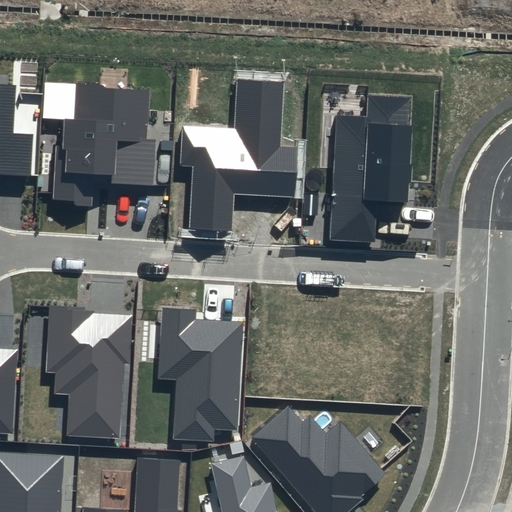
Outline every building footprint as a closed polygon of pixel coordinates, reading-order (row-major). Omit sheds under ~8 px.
[(284,82),(238,80),(235,129),(182,126),(180,165),(193,166),(190,229),(232,232),(234,195),(295,198),(298,148),(281,147),(284,82)] [(0,174),(31,177),(34,134),(14,133),(17,85),(0,84),(0,174)] [(57,147),(54,204),(92,206),(94,175),(110,176),(110,185),(155,188),(158,139),(148,138),(150,89),(78,85),(76,121),(64,120),(63,147),(57,147)] [(413,96),(367,94),(366,117),(336,116),(330,240),(376,242),(378,200),(407,202),(413,96)] [(94,309),(49,306),(45,372),(56,372),(54,393),(70,394),(68,435),(120,438),(124,364),(130,364),(133,315),(94,313),(94,309)] [(197,310),(162,308),(159,378),(177,379),(173,438),(214,440),(215,429),(237,430),(243,322),(197,319),(197,310)] [(0,433),(14,434),(19,349),(0,348),(0,433)] [(302,421),(288,405),(250,438),(315,511),(347,511),(362,500),(360,497),(388,473),(340,419),(326,432),(310,414),(302,421)] [(60,511),(64,456),(0,452),(0,511),(60,511)] [(244,456),(211,463),(222,511),(276,511),(270,483),(251,487),(244,456)] [(180,461),(138,458),(134,511),(127,511),(128,510),(84,508),(83,511),(182,511),(183,511),(177,510),(180,461)]
